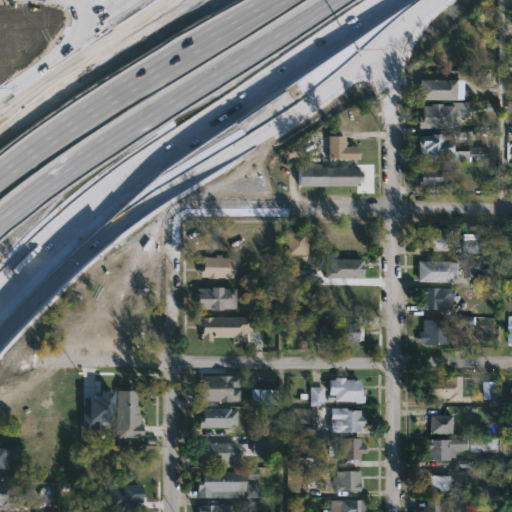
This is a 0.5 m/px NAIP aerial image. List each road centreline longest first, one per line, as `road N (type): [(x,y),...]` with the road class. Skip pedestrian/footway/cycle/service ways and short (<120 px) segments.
road 1 (motorway): [(0,322),(133,207),(440,0)]
road 2 (residential): [(30,362),(176,369),(511,364)]
road 3 (residential): [(385,37),(396,511)]
road 4 (motorway): [(0,273),(49,226),(367,0)]
road 5 (motorway): [(316,0),(0,209)]
road 6 (residential): [(176,214),(176,511)]
road 7 (motorway): [(221,0),(0,154)]
road 8 (residential): [(287,214),(511,209)]
road 9 (motorway): [(170,0),(0,117)]
road 10 (motorway): [(141,0),(0,99)]
